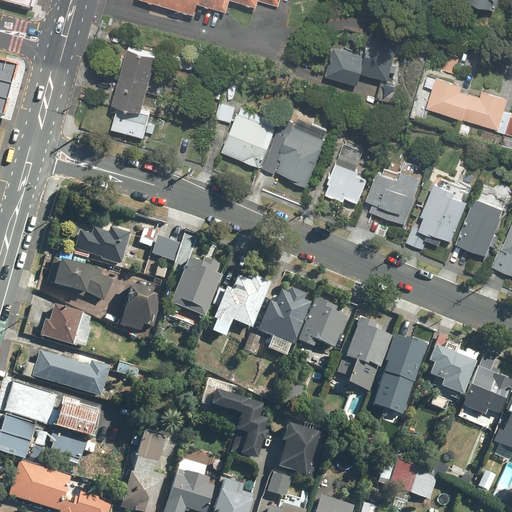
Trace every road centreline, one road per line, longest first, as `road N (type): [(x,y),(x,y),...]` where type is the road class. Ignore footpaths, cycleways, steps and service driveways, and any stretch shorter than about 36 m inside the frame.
road 1 (residential): [(511,321),(218,204),(31,151)]
road 2 (residential): [(511,56),(351,12),(259,43),(94,0)]
